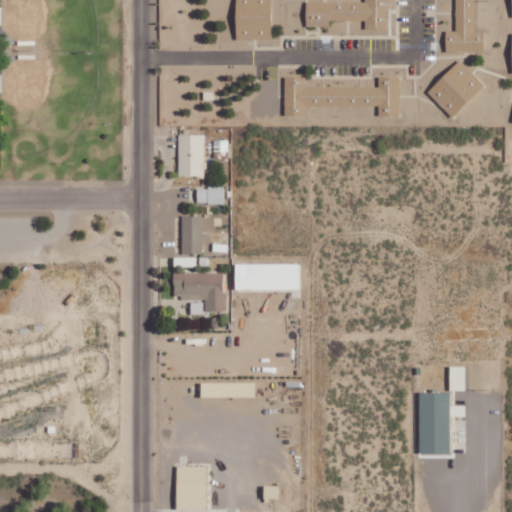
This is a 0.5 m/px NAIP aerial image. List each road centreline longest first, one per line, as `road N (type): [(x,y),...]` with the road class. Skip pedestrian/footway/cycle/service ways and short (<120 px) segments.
road 1 (residential): [(142,511),(141,0)]
road 2 (residential): [(394,338),(141,340)]
road 3 (residential): [(139,198),(0,198)]
